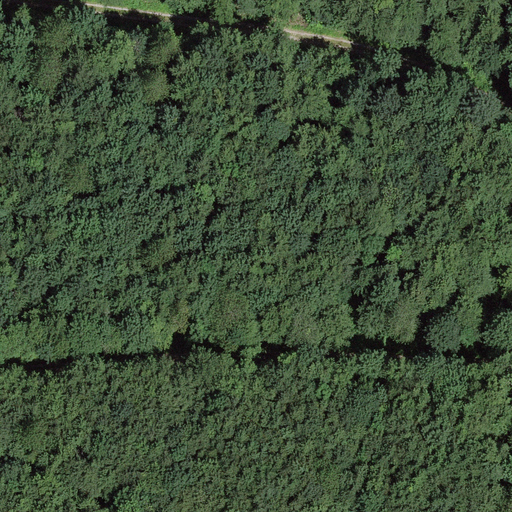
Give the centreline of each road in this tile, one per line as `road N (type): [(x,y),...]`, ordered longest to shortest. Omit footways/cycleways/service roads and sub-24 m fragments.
road 1 (track): [(511,365),(265,355),(0,372)]
road 2 (track): [(20,0),(346,45),(511,113)]
